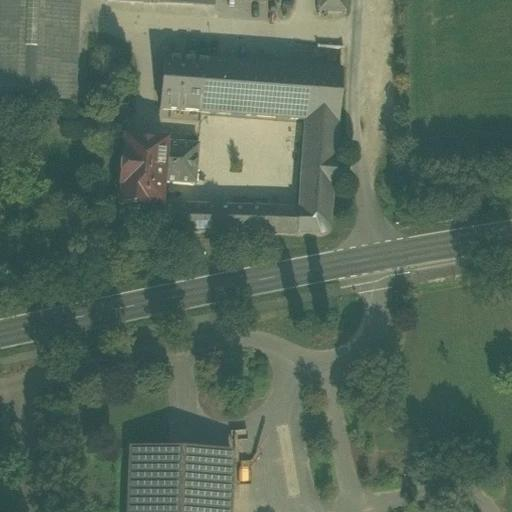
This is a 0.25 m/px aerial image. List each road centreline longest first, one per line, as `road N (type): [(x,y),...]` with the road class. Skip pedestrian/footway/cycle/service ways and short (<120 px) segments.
road 1 (unclassified): [(0,389),(228,340),(346,366),(362,353),(375,321),(373,260)]
road 2 (tertiary): [(373,260),(0,336)]
road 3 (unclassified): [(357,0),(353,124),(373,260)]
road 4 (unknown): [(332,391),(281,410),(271,452),(273,498),(286,511)]
road 5 (tertiary): [(511,237),(373,260)]
road 6 (unknown): [(346,511),(352,504),(448,499),(474,511)]
